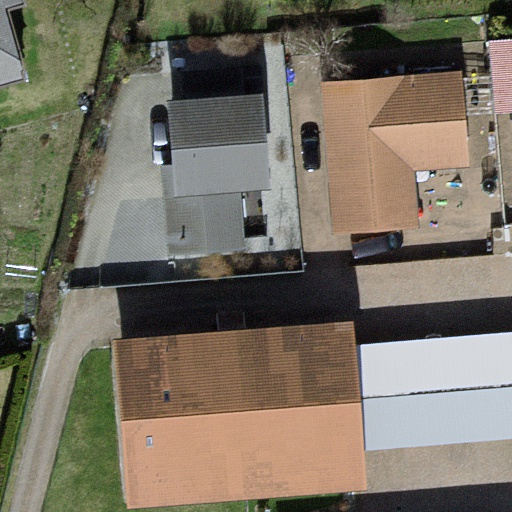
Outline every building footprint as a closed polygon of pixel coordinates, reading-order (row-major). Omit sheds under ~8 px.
[(37,0),(0,0),(0,98),(57,87),(37,0)] [(410,233),(411,179),(455,179),(454,87),(319,95),(334,245),(410,233)] [(257,99),(161,102),(171,255),(276,249),(257,99)] [(348,352),(345,324),(123,342),(136,501),(358,483),(355,444),(348,352)] [(511,338),(348,352),(355,444),(511,431),(511,338)]
